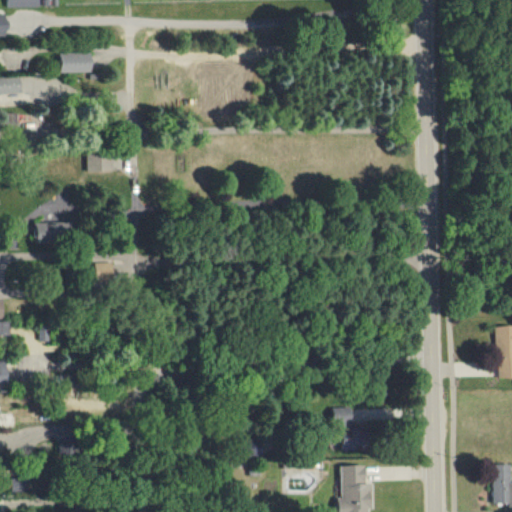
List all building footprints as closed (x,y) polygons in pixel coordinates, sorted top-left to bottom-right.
[(59,73),(90,72),(90,52),(58,53),(59,73)] [(0,93),(19,93),(19,77),(0,77),(0,93)] [(85,154),(85,172),(111,171),(110,153),(85,154)] [(56,243),(56,235),(65,235),(65,222),(31,223),(31,243),(56,243)] [(94,263),(94,279),(112,279),(112,262),(94,263)] [(511,325),(494,326),(495,378),(511,377),(511,325)] [(331,409),(331,424),(354,424),(354,408),(331,409)] [(511,507),(511,483),(509,483),(510,464),(493,463),(492,503),(508,503),(508,507),(511,507)] [(370,511),(370,483),(365,484),(364,465),(339,466),(340,498),(337,498),(337,511),(370,511)]
